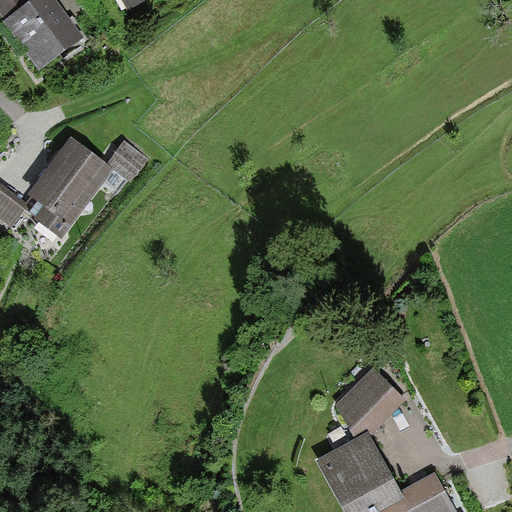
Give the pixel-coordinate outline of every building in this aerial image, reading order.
[(0,0),(0,15),(1,17),(24,0),(0,0)] [(39,0),(6,25),(36,67),(78,36),(50,0),(39,0)] [(108,166),(74,140),(31,197),(65,223),(108,166)] [(0,219),(15,231),(29,214),(0,191),(0,219)] [(404,404),(369,365),(331,404),(351,427),(320,451),(350,511),(374,511),(375,511),(374,511),(454,511),(434,466),(404,480),(371,434),(404,404)]
